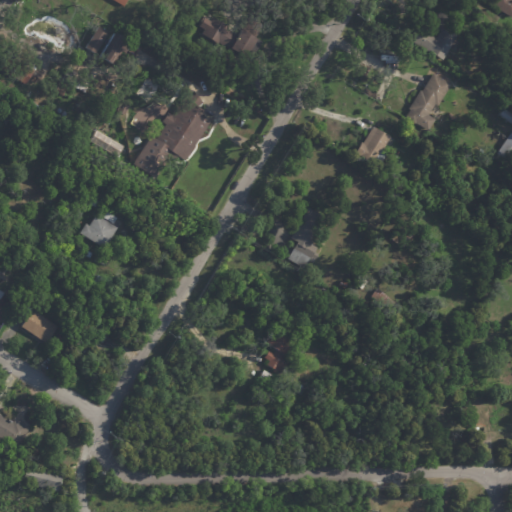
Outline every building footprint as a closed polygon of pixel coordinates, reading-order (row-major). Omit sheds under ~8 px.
[(126,0),(122,8),(109,0),(126,0)] [(511,19),(486,4),(488,0),(511,0),(511,19)] [(439,15),(460,26),(441,60),(406,41),(414,27),(434,39),(437,33),(429,29),(437,13),(439,15)] [(176,27),(168,40),(153,30),(161,17),(176,27)] [(260,27),(252,39),(257,42),(246,60),(239,56),(229,71),(218,64),(227,50),(216,44),(215,45),(198,35),(209,18),(224,28),(221,33),(231,39),(245,17),(260,27)] [(94,53),(84,47),(96,26),(106,33),(94,53)] [(134,58),(119,50),(108,70),(98,64),(114,36),(138,50),(134,58)] [(31,72),(23,86),(0,72),(0,67),(6,57),(31,72)] [(88,81),(82,93),(59,81),(65,69),(88,81)] [(436,105),(432,112),(436,114),(426,132),(403,119),(407,111),(407,110),(417,91),(419,92),(429,74),(447,85),(436,105)] [(191,93),(199,104),(193,109),(209,119),(183,160),(175,155),(173,159),(168,156),(152,181),(129,166),(148,136),(154,139),(163,124),(159,121),(165,112),(169,115),(178,100),(182,102),(180,100),(190,92),(191,93)] [(502,98),(510,103),(507,107),(500,102),(502,98)] [(127,107),(124,116),(117,113),(121,104),(127,107)] [(501,109),(511,115),(511,123),(498,116),(501,109)] [(372,130),(387,138),(379,153),(384,155),(379,163),(375,160),(372,165),(352,154),(357,146),(359,147),(370,129),(372,130)] [(123,146),(124,146),(118,157),(90,141),(96,131),(123,146)] [(495,155),(509,133),(511,135),(511,155),(507,163),(495,155)] [(397,194),(393,200),(386,195),(390,189),(397,194)] [(89,198),(97,202),(93,209),(85,206),(89,198)] [(287,257),(294,244),(288,241),(305,210),(323,221),(309,246),(314,249),(312,253),(316,256),(310,266),(306,264),(303,270),(285,260),(287,257)] [(117,219),(112,227),(115,229),(102,250),(77,234),(83,224),(86,227),(93,215),(101,220),(106,212),(117,219)] [(416,226),(402,245),(392,238),(405,218),(416,226)] [(86,251),(91,254),(88,259),(83,256),(86,251)] [(106,260),(103,266),(92,262),(94,256),(106,260)] [(96,275),(101,278),(96,286),(92,284),(96,275)] [(376,289),(400,309),(392,318),(368,298),(376,289)] [(41,341),(19,327),(23,321),(16,317),(27,298),(39,306),(34,313),(55,327),(44,344),(41,341)] [(0,301),(8,306),(0,320),(0,301)] [(121,324),(122,331),(82,334),(81,325),(121,322),(121,324)] [(267,365),(269,361),(264,358),(268,351),(273,355),(275,350),(265,344),(273,330),(292,342),(283,358),(285,359),(277,372),(267,365)] [(66,343),(56,358),(45,351),(54,336),(66,343)] [(261,371),(272,376),(266,387),(256,381),(261,371)] [(0,415),(4,418),(3,420),(8,423),(12,417),(28,427),(15,447),(0,438),(0,415)] [(44,471),(60,475),(56,491),(19,482),(22,466),(44,471)]
